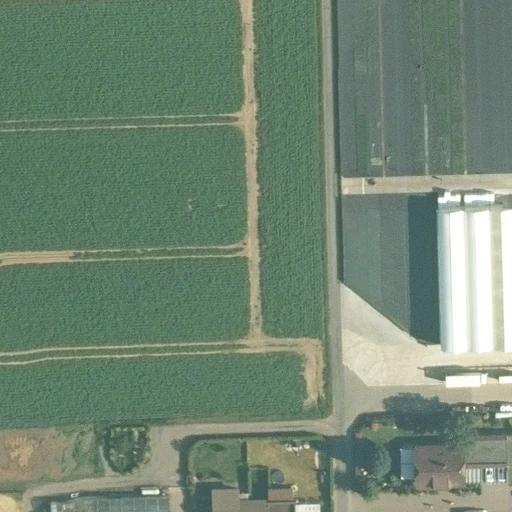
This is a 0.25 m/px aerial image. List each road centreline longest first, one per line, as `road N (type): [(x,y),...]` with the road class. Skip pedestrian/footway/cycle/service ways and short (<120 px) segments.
road 1 (unclassified): [(325,0),(340,511)]
road 2 (track): [(345,186),(511,182)]
